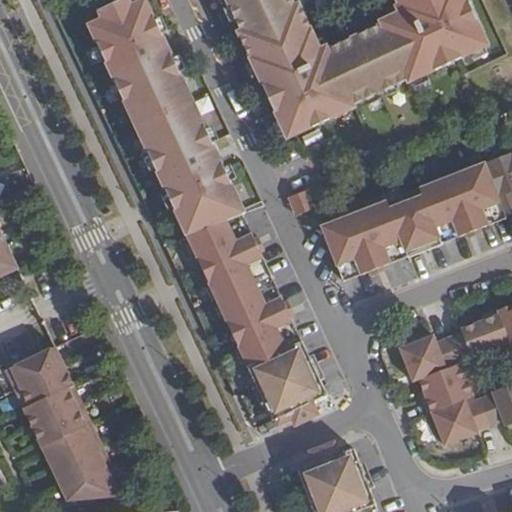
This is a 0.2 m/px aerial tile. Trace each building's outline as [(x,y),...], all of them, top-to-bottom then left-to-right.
[(228,217),(230,215),(130,3),(117,9),(113,0),(83,14),(87,22),(74,28),(171,238),(228,217)] [(220,0),(237,36),(233,37),(245,64),(283,144),(350,112),(348,108),(401,83),(404,88),(484,50),(460,0),(388,0),(396,16),(375,26),(376,30),(317,57),(294,8),(290,10),(285,0),(220,0)] [(511,152),(492,160),(323,225),(334,254),(320,259),(329,285),(344,280),(337,261),(357,254),(365,272),(376,268),(389,263),(382,244),(403,236),(408,250),(426,243),(444,236),(440,222),(459,215),(467,233),(479,229),(492,224),(484,205),(505,197),(511,213),(511,152)] [(306,195),(287,202),(294,220),(313,213),(306,195)] [(240,241),(228,217),(171,238),(262,417),(264,416),(266,423),(305,408),(303,401),(317,395),(278,317),(283,315),(276,302),(272,304),(247,254),(251,252),(244,238),(240,241)] [(409,381),(416,379),(419,390),(416,393),(424,413),(428,412),(441,446),(472,434),(476,432),(475,430),(502,420),(504,425),(509,424),(511,422),(511,303),(498,309),(500,313),(499,314),(493,311),(484,315),(481,320),(475,322),(460,328),(461,332),(435,343),(431,335),(423,338),(397,348),(409,381)] [(103,467),(108,464),(54,348),(24,362),(22,356),(0,366),(0,387),(4,395),(14,391),(65,502),(117,496),(103,467)] [(342,455),(298,472),(312,511),(348,511),(348,510),(342,511),(340,511),(338,506),(358,498),(342,455)]
